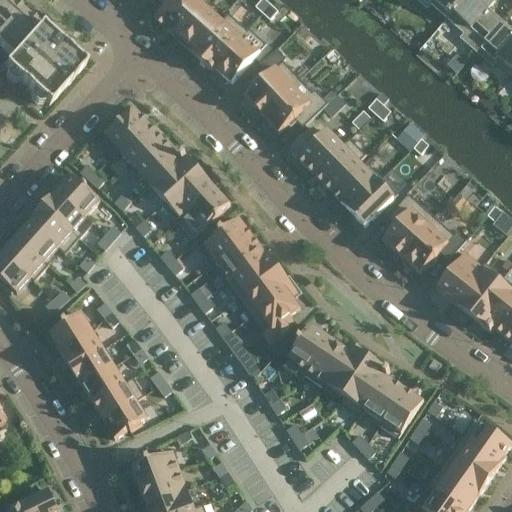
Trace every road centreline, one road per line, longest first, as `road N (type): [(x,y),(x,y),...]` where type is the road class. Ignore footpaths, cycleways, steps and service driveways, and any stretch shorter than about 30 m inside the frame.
road 1 (residential): [(511,394),(370,288),(236,147),(133,55)]
road 2 (residential): [(133,55),(0,207)]
road 3 (residential): [(0,346),(81,471),(98,511)]
